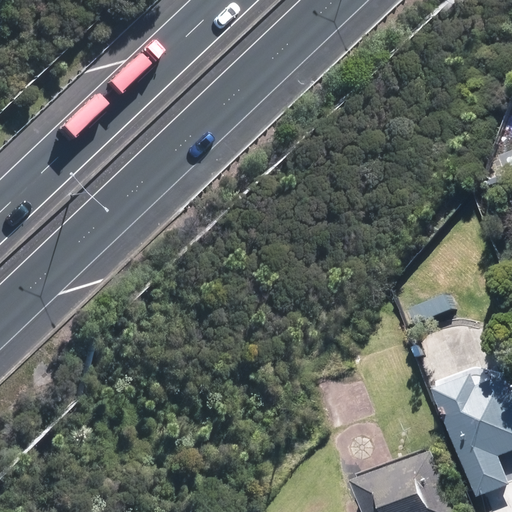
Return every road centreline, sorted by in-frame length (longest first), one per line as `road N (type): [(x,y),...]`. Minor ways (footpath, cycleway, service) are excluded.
road 1 (motorway): [(333,0),(0,315)]
road 2 (motorway): [(0,213),(224,0)]
